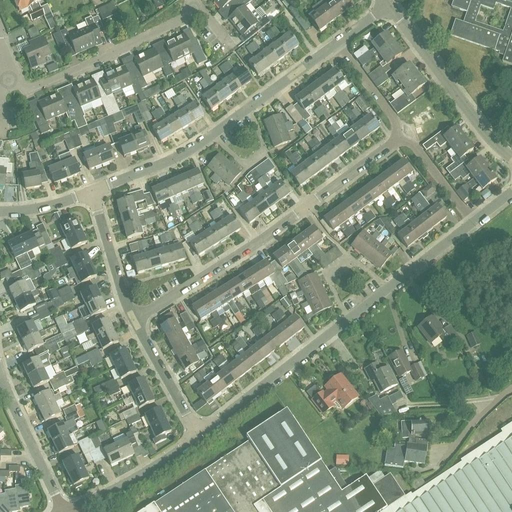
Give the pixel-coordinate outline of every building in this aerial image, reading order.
[(40,8),(38,3),(40,2),(38,0),(14,0),(20,12),(29,7),(31,12),(28,13),(32,21),(44,15),(48,25),(55,22),(47,4),(40,8)] [(214,0),(214,1),(221,9),(229,3),(232,7),(241,0),(214,0)] [(241,0),(232,7),(230,9),(234,14),(228,18),(235,27),(251,14),(244,6),(251,0),(241,0)] [(342,14),(332,1),(326,5),(323,0),(317,4),(331,22),(342,14)] [(332,1),(342,14),(353,6),(348,0),(331,0),(332,1)] [(466,15),(464,20),(463,23),(455,21),(450,36),(494,51),(495,52),(495,51),(506,54),(503,62),(511,65),(511,0),(454,0),(452,7),(467,12),(466,15)] [(102,21),(117,14),(112,3),(98,10),(102,21)] [(331,22),(317,4),(312,8),(316,13),(310,18),(319,31),(331,22)] [(296,19),(298,16),(291,7),(288,9),(296,19)] [(251,14),(235,27),(242,35),(248,31),(252,36),(270,21),(270,22),(276,17),(274,14),(272,14),(267,18),(265,15),(257,22),(251,14)] [(310,29),(309,27),(301,15),(299,17),(296,19),(306,32),(310,29)] [(78,31),(86,50),(96,46),(93,37),(99,34),(91,17),(85,20),(88,27),(78,31)] [(271,30),(276,36),(279,33),(274,27),(271,30)] [(86,50),(78,31),(68,36),(66,30),(60,32),(62,38),(66,47),(66,48),(72,45),(76,54),(86,50)] [(276,36),(271,30),(266,33),(271,40),(276,36)] [(62,38),(60,32),(53,35),(59,48),(62,47),(63,48),(66,47),(62,38)] [(283,38),(279,41),(288,54),(298,46),(289,33),(283,38)] [(379,54),(394,44),(386,34),(372,44),(375,49),(371,52),(370,53),(369,51),(358,59),(363,66),(379,54)] [(175,39),(183,58),(192,53),(198,65),(206,61),(195,38),(188,41),(185,35),(175,39)] [(43,57),(50,54),(43,37),(33,41),(35,47),(25,52),(32,69),(45,63),(43,57)] [(168,51),(162,54),(168,65),(183,58),(175,39),(165,44),(168,51)] [(274,44),(269,48),(278,61),(288,54),(279,41),(274,44)] [(251,45),(255,51),(259,48),(255,42),(251,45)] [(394,44),(379,54),(387,65),(377,72),(376,70),(368,76),(373,83),(385,74),(391,69),(387,65),(402,54),(394,44)] [(255,51),(251,45),(246,48),(250,54),(255,51)] [(269,48),(259,56),(268,69),(278,61),(269,48)] [(168,65),(162,54),(157,56),(154,49),(144,54),(152,72),(162,68),(166,77),(172,74),(168,65)] [(152,72),(144,54),(134,59),(137,66),(131,68),(133,71),(141,89),(147,86),(143,77),(152,72)] [(268,69),(259,56),(249,63),(258,76),(268,69)] [(224,65),(228,71),(232,68),(228,62),(224,65)] [(400,87),(417,74),(409,64),(392,77),(400,87)] [(228,71),(224,65),(219,68),(224,74),(228,71)] [(142,92),(141,89),(133,71),(127,74),(124,67),(114,71),(122,90),(131,86),(135,95),(137,94),(141,102),(146,100),(142,92)] [(242,68),(232,75),(241,88),(252,81),(242,68)] [(107,82),(101,84),(106,96),(113,113),(119,110),(112,94),(122,90),(114,71),(112,72),(111,69),(105,72),(107,74),(104,75),(107,82)] [(325,77),(334,89),(344,82),(348,87),(352,84),(347,76),(342,79),(335,69),(325,77)] [(231,96),(222,83),(216,87),(213,82),(213,83),(203,71),(198,73),(203,79),(208,86),(211,91),(212,90),(221,103),(231,96)] [(389,79),(385,74),(373,83),(377,88),(389,79)] [(417,74),(400,87),(407,97),(424,85),(417,74)] [(241,88),(232,75),(222,83),(231,96),(241,88)] [(325,77),(315,84),(324,97),(334,89),(325,77)] [(208,86),(203,79),(199,83),(204,90),(208,86)] [(93,80),(83,84),(91,103),(100,99),(107,116),(113,113),(106,96),(101,84),(96,87),(93,80)] [(91,103),(83,84),(73,89),(76,95),(70,98),(80,121),(82,128),(87,126),(83,117),(85,116),(81,107),(91,103)] [(324,97),(315,84),(305,92),(314,104),(318,109),(323,116),(327,112),(319,101),(324,97)] [(212,90),(211,91),(202,98),(211,111),(221,103),(212,90)] [(338,94),(346,105),(350,102),(342,91),(338,94)] [(298,103),(293,107),(302,119),(304,122),(310,117),(306,111),(314,104),(305,92),(295,99),(298,103)] [(59,94),(49,99),(56,117),(66,113),(70,123),(75,121),(76,123),(80,121),(70,98),(62,101),(59,94)] [(346,105),(338,94),(333,97),(342,108),(346,105)] [(181,95),(177,97),(181,104),(185,102),(181,95)] [(385,98),(392,108),(397,114),(408,106),(404,100),(395,106),(388,96),(385,98)] [(193,123),(184,109),(181,104),(177,97),(173,100),(181,112),(174,116),(182,129),(193,123)] [(363,113),(370,108),(361,97),(354,102),(363,113)] [(56,117),(49,99),(38,103),(41,110),(32,114),(41,135),(51,131),(47,121),(56,117)] [(145,123),(152,120),(144,102),(137,105),(145,123)] [(184,109),(193,123),(203,116),(195,103),(184,109)] [(131,115),(133,114),(138,124),(144,122),(137,105),(128,109),(131,115)] [(302,119),(293,107),(292,105),(285,110),(296,124),(302,119)] [(159,108),(156,111),(160,118),(164,115),(159,108)] [(318,119),(323,116),(318,109),(316,110),(314,112),(318,119)] [(351,112),(356,118),(356,119),(360,115),(355,109),(351,112)] [(160,118),(156,111),(152,113),(156,120),(155,120),(158,126),(152,129),(160,142),(171,136),(163,123),(160,118)] [(120,113),(120,112),(114,114),(118,123),(124,120),(121,112),(120,113)] [(369,135),(351,112),(347,115),(352,121),(351,122),(355,127),(350,130),(359,143),(369,135)] [(112,115),(104,119),(110,135),(116,133),(112,122),(115,121),(112,115)] [(269,135),(292,126),(291,122),(284,125),(280,115),(264,122),(269,135)] [(364,120),(359,123),(369,135),(379,128),(369,115),(364,120)] [(174,116),(163,123),(171,136),(182,129),(174,116)] [(110,135),(104,119),(95,122),(97,129),(99,128),(104,138),(110,135)] [(359,143),(350,130),(346,125),(340,129),(332,119),(328,122),(331,126),(336,133),(340,138),(349,150),(359,143)] [(307,126),(302,120),(297,125),(301,131),(307,126)] [(131,137),(137,152),(150,147),(144,132),(142,133),(140,126),(135,128),(137,135),(131,137)] [(294,129),(292,126),(269,135),(274,148),(291,141),(287,132),(294,129)] [(331,126),(327,129),(332,136),(336,133),(331,126)] [(452,148),(465,138),(457,128),(448,135),(444,129),(432,138),(440,148),(447,142),(452,148)] [(69,133),(75,149),(82,146),(78,137),(80,135),(78,130),(69,133)] [(41,145),(36,133),(35,133),(30,135),(35,147),(41,145)] [(75,149),(69,133),(60,137),(62,143),(65,142),(69,152),(75,149)] [(312,141),(308,136),(304,139),(312,150),(311,151),(315,156),(310,160),(320,172),(329,165),(320,152),(316,147),(312,141)] [(137,152),(131,137),(118,143),(124,157),(137,152)] [(312,141),(316,147),(321,144),(316,138),(312,141)] [(349,150),(340,138),(330,145),(339,157),(349,150)] [(465,138),(452,148),(456,154),(450,159),(454,164),(452,165),(456,169),(463,164),(467,161),(464,156),(473,149),(465,138)] [(339,157),(330,145),(320,152),(329,165),(339,157)] [(36,151),(37,153),(41,162),(48,160),(43,149),(42,149),(41,146),(36,148),(37,151),(36,151)] [(109,146),(96,151),(102,165),(114,160),(109,146)] [(102,165),(96,151),(84,156),(89,170),(102,165)] [(41,162),(37,153),(29,154),(31,163),(29,164),(31,174),(23,175),(25,190),(40,187),(38,175),(45,173),(41,162)] [(61,165),(67,179),(80,174),(74,160),(72,160),(69,153),(58,158),(61,165)] [(297,153),(292,156),(310,179),(320,172),(310,160),(305,164),(297,153)] [(213,182),(230,163),(219,154),(207,167),(215,174),(210,179),(213,182)] [(310,179),(292,156),(288,159),(296,170),(290,175),(300,187),(310,179)] [(463,164),(456,169),(450,174),(454,180),(459,176),(461,179),(469,173),(474,179),(488,169),(480,158),(467,168),(463,164)] [(270,172),(275,169),(268,159),(263,163),(270,172)] [(393,167),(403,180),(412,172),(403,160),(393,167)] [(230,163),(213,182),(217,185),(222,180),(229,186),(229,185),(241,172),(230,163)] [(259,166),(266,175),(270,172),(263,163),(259,166)] [(61,165),(48,170),(54,184),(67,179),(61,165)] [(261,179),(266,175),(259,166),(255,170),(254,170),(261,179)] [(403,180),(393,167),(383,175),(393,187),(398,183),(407,195),(411,191),(407,185),(406,185),(402,180),(403,180)] [(474,179),(457,191),(464,200),(473,194),(470,190),(478,184),(482,190),(496,179),(488,169),(474,179)] [(186,175),(192,190),(204,185),(197,170),(186,175)] [(254,170),(249,174),(256,183),(257,182),(261,179),(254,170)] [(192,190),(186,175),(174,180),(181,195),(192,190)] [(254,182),(251,178),(248,175),(246,178),(251,185),(254,182)] [(261,179),(279,202),(289,195),(280,182),(274,187),(266,175),(261,179)] [(383,175),(373,182),(383,194),(383,195),(386,200),(386,199),(391,206),(396,203),(387,191),(393,187),(383,175)] [(279,202),(261,179),(257,182),(266,193),(260,197),(269,210),(270,209),(272,211),(276,208),(274,206),(279,202)] [(181,195),(174,180),(163,185),(169,200),(181,195)] [(373,182),(364,189),(373,202),(383,195),(383,194),(373,182)] [(407,185),(411,191),(415,188),(411,182),(407,185)] [(269,210),(260,197),(254,201),(241,184),(238,188),(242,193),(241,193),(259,217),(264,214),(265,216),(270,212),(268,210),(269,210)] [(169,200),(163,185),(152,190),(158,204),(169,200)] [(373,202),(364,189),(354,197),(363,209),(373,202)] [(121,215),(136,211),(134,204),(144,201),(146,208),(155,205),(150,193),(144,195),(143,191),(124,196),(125,201),(117,203),(121,215)] [(207,204),(214,201),(209,191),(202,194),(207,204)] [(194,195),(198,203),(203,201),(199,193),(194,195)] [(259,217),(241,193),(237,197),(246,208),(240,212),(249,224),(259,217)] [(198,203),(194,195),(190,197),(193,205),(198,203)] [(363,209),(354,197),(344,204),(353,217),(363,209)] [(386,199),(386,200),(382,203),(390,214),(394,210),(391,206),(386,199)] [(419,202),(437,225),(446,218),(437,205),(431,209),(423,199),(419,202)] [(437,225),(419,202),(414,206),(422,216),(417,220),(427,233),(437,225)] [(176,203),(171,205),(175,213),(180,211),(176,203)] [(344,204),(334,212),(352,236),(356,233),(347,221),(353,217),(344,204)] [(175,213),(171,205),(167,207),(172,219),(177,217),(175,213)] [(218,209),(214,212),(218,218),(222,216),(218,209)] [(136,211),(121,215),(124,227),(153,219),(151,214),(138,218),(136,211)] [(366,214),(371,221),(376,218),(371,211),(366,214)] [(214,212),(210,214),(214,221),(218,218),(214,212)] [(352,236),(334,212),(324,219),(327,223),(323,226),(329,235),(339,227),(347,239),(352,236)] [(371,221),(366,214),(362,217),(367,224),(371,221)] [(427,233),(417,220),(412,224),(403,214),(399,217),(417,240),(427,233)] [(193,224),(197,232),(202,229),(197,221),(194,216),(189,219),(193,224)] [(66,239),(81,231),(76,220),(74,220),(73,217),(65,221),(67,224),(60,227),(66,239)] [(221,223),(230,236),(240,230),(232,217),(221,223)] [(417,240),(399,217),(395,220),(403,231),(398,236),(407,248),(417,240)] [(380,219),(385,226),(391,234),(395,230),(387,218),(380,219)] [(154,223),(153,219),(124,227),(128,239),(143,235),(141,228),(147,226),(154,223)] [(230,236),(221,223),(211,230),(219,243),(230,236)] [(197,232),(193,224),(189,227),(196,239),(190,243),(198,256),(209,250),(200,236),(197,232)] [(313,227),(303,235),(321,258),(322,257),(325,255),(316,244),(322,239),(313,227)] [(211,230),(200,236),(209,250),(219,243),(211,230)] [(81,231),(66,239),(71,251),(87,243),(81,231)] [(373,239),(374,240),(379,234),(375,231),(371,237),(363,231),(351,247),(360,254),(373,239)] [(32,233),(20,239),(30,261),(35,259),(32,252),(38,249),(40,253),(47,250),(45,247),(41,238),(40,235),(38,232),(32,235),(32,233)] [(41,238),(45,247),(52,244),(46,232),(40,235),(41,238)] [(303,235),(293,242),(302,254),(308,250),(317,261),(318,261),(321,258),(303,235)] [(30,261),(20,239),(12,242),(11,240),(5,243),(6,245),(8,251),(10,250),(15,260),(16,260),(21,271),(24,277),(35,271),(30,261)] [(380,244),(374,240),(373,239),(360,254),(370,262),(382,247),(384,248),(388,242),(384,239),(380,244)] [(302,254),(293,242),(292,241),(290,241),(286,243),(286,245),(287,246),(283,249),(301,273),(303,277),(308,275),(296,259),(302,254)] [(143,250),(141,242),(129,246),(131,254),(138,252),(140,257),(133,259),(137,274),(149,271),(145,256),(145,255),(144,250),(143,250)] [(169,248),(173,263),(185,260),(181,245),(169,248)] [(343,255),(336,246),(331,250),(338,259),(343,255)] [(53,263),(64,258),(59,247),(48,253),(53,263)] [(389,252),(384,248),(382,247),(370,262),(380,269),(392,255),(393,256),(397,250),(394,247),(389,252)] [(173,263),(169,248),(157,252),(161,267),(173,263)] [(301,273),(283,249),(279,253),(278,251),(276,251),(273,253),(272,255),(274,257),(273,257),(283,269),(289,265),(297,276),(301,273)] [(338,259),(331,250),(327,254),(334,263),(338,259)] [(157,252),(145,255),(145,256),(149,271),(161,267),(157,252)] [(76,272),(91,265),(85,253),(70,261),(73,268),(67,271),(69,275),(76,272)] [(325,255),(322,257),(329,266),(334,263),(327,254),(325,255)] [(321,258),(318,261),(324,270),(329,266),(322,257),(321,258)] [(64,258),(53,263),(56,270),(68,265),(64,258)] [(266,261),(255,268),(264,281),(270,277),(277,290),(287,283),(279,271),(280,271),(274,274),(266,261)] [(97,277),(91,265),(76,272),(81,284),(97,277)] [(264,281),(255,268),(245,275),(256,293),(260,290),(257,285),(264,281)] [(35,271),(24,277),(18,279),(21,284),(9,289),(15,301),(30,294),(35,292),(30,282),(41,277),(38,270),(35,271)] [(11,276),(9,272),(1,276),(1,281),(11,276)] [(303,293),(321,285),(316,274),(298,282),(302,291),(291,296),(293,300),(298,297),(298,298),(304,295),(303,293)] [(245,275),(234,281),(243,294),(249,291),(252,296),(256,293),(245,275)] [(243,294),(234,281),(224,288),(232,301),(243,294)] [(303,293),(304,295),(308,302),(301,305),(303,309),(309,306),(309,304),(326,296),(321,285),(303,293)] [(61,298),(72,293),(69,286),(58,292),(61,298)] [(86,306),(101,299),(95,287),(80,294),(86,305),(86,306)] [(224,288),(213,294),(222,308),(225,313),(231,309),(235,316),(240,313),(235,306),(232,301),(224,288)] [(30,294),(15,301),(20,313),(36,306),(33,299),(40,296),(37,290),(35,292),(30,294)] [(72,293),(61,298),(64,305),(75,299),(72,293)] [(213,294),(203,301),(219,326),(223,323),(216,311),(222,308),(213,294)] [(265,307),(257,294),(252,296),(261,309),(265,307)] [(309,304),(309,306),(312,313),(302,318),(306,323),(309,321),(308,320),(315,316),(315,315),(332,307),(326,296),(309,304)] [(292,305),(286,297),(280,301),(286,309),(292,305)] [(86,306),(86,305),(77,309),(80,315),(88,311),(91,317),(106,310),(101,299),(86,306)] [(219,326),(203,301),(193,308),(197,314),(192,317),(197,326),(202,323),(201,321),(207,317),(214,329),(219,326)] [(38,315),(49,310),(46,303),(35,309),(38,315)] [(240,303),(235,306),(240,313),(244,310),(240,303)] [(49,310),(38,315),(32,318),(34,323),(40,320),(41,321),(52,316),(49,310)] [(280,310),(276,313),(281,319),(285,316),(280,310)] [(166,338),(192,323),(186,312),(179,316),(183,323),(178,326),(174,319),(160,327),(166,338)] [(276,313),(272,316),(277,322),(281,327),(275,331),(284,344),(294,336),(284,324),(281,319),(276,313)] [(284,324),(294,336),(304,329),(294,316),(284,324)] [(448,346),(458,338),(449,327),(444,331),(433,317),(419,328),(431,344),(441,337),(448,346)] [(74,330),(86,324),(83,318),(71,324),(74,330)] [(97,338),(112,331),(107,319),(92,327),(95,334),(87,338),(89,343),(91,342),(97,339),(97,338)] [(22,341),(38,334),(33,322),(17,329),(22,341)] [(195,328),(192,323),(166,338),(173,349),(186,341),(183,335),(195,328)] [(86,324),(74,330),(77,336),(89,330),(86,324)] [(260,325),(256,328),(261,334),(265,331),(260,325)] [(256,328),(252,331),(257,337),(261,334),(256,328)] [(38,334),(22,341),(28,353),(44,345),(41,338),(46,336),(44,331),(38,334)] [(97,339),(91,342),(93,346),(99,343),(102,350),(118,343),(112,331),(97,338),(97,339)] [(265,331),(261,334),(265,339),(274,351),(284,344),(275,331),(268,336),(265,331)] [(481,344),(475,332),(466,336),(472,348),(481,344)] [(52,346),(58,344),(64,341),(61,335),(49,340),(52,346)] [(265,339),(255,347),(265,359),(274,351),(265,339)] [(241,340),(237,343),(242,349),(246,346),(241,340)] [(186,341),(173,349),(179,360),(205,345),(202,341),(190,348),(186,341)] [(237,343),(233,346),(238,352),(242,349),(237,343)] [(58,344),(52,346),(46,349),(49,355),(61,350),(58,344)] [(207,350),(205,345),(179,360),(185,371),(188,369),(192,374),(204,365),(201,361),(198,362),(195,357),(200,354),(207,350)] [(246,346),(242,349),(245,354),(255,367),(265,359),(255,347),(249,351),(246,346)] [(89,361),(101,356),(98,349),(86,355),(89,361)] [(115,368),(130,361),(128,356),(130,355),(130,353),(129,350),(127,349),(125,350),(125,349),(109,356),(115,368)] [(242,357),(236,362),(245,374),(255,367),(245,354),(242,349),(238,352),(242,357)] [(423,367),(419,369),(417,365),(410,368),(402,351),(389,358),(400,378),(412,372),(417,382),(424,378),(424,377),(427,376),(423,367)] [(218,358),(222,365),(227,361),(222,355),(218,358)] [(101,356),(89,361),(92,368),(104,362),(101,356)] [(28,377),(50,366),(48,362),(41,365),(38,358),(22,365),(28,377)] [(222,365),(218,358),(213,362),(218,368),(222,365)] [(130,361),(115,368),(121,380),(136,372),(130,361)] [(236,362),(226,369),(235,382),(245,374),(236,362)] [(380,394),(397,386),(388,368),(381,371),(377,363),(365,370),(369,378),(372,376),(380,394)] [(50,366),(28,377),(33,389),(50,381),(51,385),(66,378),(63,372),(54,376),(50,366)] [(226,369),(216,377),(226,389),(235,382),(226,369)] [(202,370),(198,373),(203,380),(207,377),(202,370)] [(198,373),(194,376),(199,383),(203,380),(198,373)] [(358,397),(340,375),(325,386),(328,390),(323,394),(322,392),(312,400),(323,414),(333,406),(331,404),(336,400),(343,409),(358,397)] [(66,378),(51,385),(54,391),(73,382),(70,376),(66,378)] [(206,384),(216,397),(221,393),(222,395),(227,392),(225,390),(226,389),(216,377),(206,384)] [(106,391),(118,385),(115,379),(103,385),(106,391)] [(123,402),(149,390),(143,379),(128,386),(131,393),(121,398),(123,402)] [(203,387),(197,392),(206,404),(207,404),(209,406),(213,402),(212,400),(216,397),(206,384),(203,380),(199,383),(203,387)] [(121,391),(118,385),(106,391),(110,397),(121,391)] [(154,402),(149,390),(123,402),(126,407),(136,402),(139,409),(154,402)] [(55,403),(61,400),(59,395),(54,397),(51,391),(49,391),(33,399),(39,410),(55,403)] [(403,398),(400,392),(393,396),(396,402),(403,398)] [(377,395),(368,400),(380,416),(397,415),(392,406),(388,397),(379,401),(377,395)] [(55,403),(39,410),(44,422),(60,415),(55,403)] [(66,417),(76,413),(78,412),(75,405),(63,411),(66,417)] [(150,427),(166,420),(163,415),(165,415),(166,413),(164,409),(162,409),(161,409),(160,408),(144,416),(150,427)] [(125,420),(126,420),(136,415),(134,409),(119,416),(121,422),(125,420)] [(335,468),(328,472),(287,410),(246,437),(249,441),(154,504),(154,503),(140,511),(511,511),(511,438),(491,452),(487,446),(473,455),(474,456),(470,458),(474,463),(399,511),(379,511),(404,496),(390,475),(372,486),(366,476),(341,492),(334,481),(341,477),(335,468)] [(76,413),(66,417),(65,418),(67,424),(79,419),(76,413)] [(136,415),(126,420),(130,426),(141,421),(138,414),(137,415),(136,415)] [(166,420),(150,427),(156,439),(153,440),(156,445),(167,440),(164,435),(171,432),(166,420)] [(402,439),(409,439),(412,438),(412,436),(429,435),(428,421),(411,422),(404,422),(404,432),(401,432),(402,439)] [(69,436),(73,434),(79,431),(77,426),(66,431),(63,424),(47,432),(52,443),(68,435),(69,436)] [(126,440),(115,445),(122,460),(134,455),(131,447),(137,444),(133,436),(131,433),(125,436),(126,440)] [(138,433),(133,436),(137,444),(138,448),(144,445),(138,433)] [(78,444),(78,443),(73,434),(69,436),(68,435),(52,443),(58,455),(74,447),(73,446),(78,444)] [(78,443),(78,444),(80,449),(92,444),(89,438),(78,443)] [(409,439),(402,439),(402,444),(400,443),(395,443),(394,449),(387,448),(384,466),(403,468),(404,462),(424,465),(428,441),(422,441),(421,446),(408,444),(409,439)] [(92,444),(80,449),(84,456),(89,453),(95,450),(92,444)] [(122,460),(115,445),(103,451),(102,447),(95,450),(101,461),(107,459),(111,466),(122,460)] [(95,450),(89,453),(95,464),(101,461),(95,450)] [(68,475),(83,467),(77,455),(62,463),(68,475)] [(349,456),(336,456),(336,465),(348,466),(349,456)] [(89,479),(83,467),(68,475),(73,486),(89,479)] [(19,509),(20,509),(30,507),(26,485),(15,487),(15,490),(16,490),(19,509)] [(16,490),(15,490),(5,492),(5,495),(6,495),(8,511),(18,511),(20,511),(20,509),(19,509),(16,490)] [(8,511),(6,495),(5,495),(0,495),(0,511),(8,511)]
